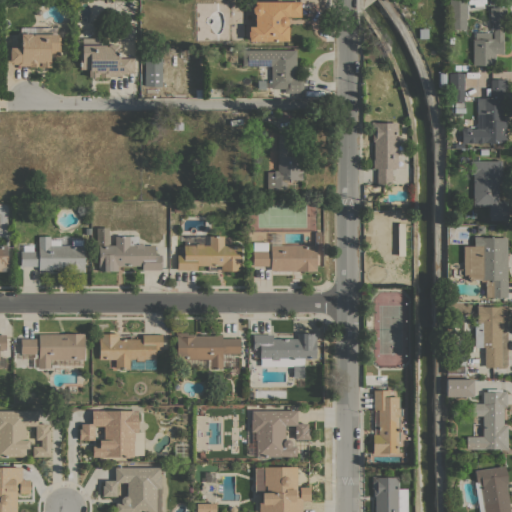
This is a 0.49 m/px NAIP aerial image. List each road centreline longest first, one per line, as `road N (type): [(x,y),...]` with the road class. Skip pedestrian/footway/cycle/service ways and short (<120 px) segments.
road 1 (residential): [(346,511),(342,0)]
road 2 (residential): [(345,302),(0,302)]
road 3 (residential): [(346,104),(65,104),(21,95)]
